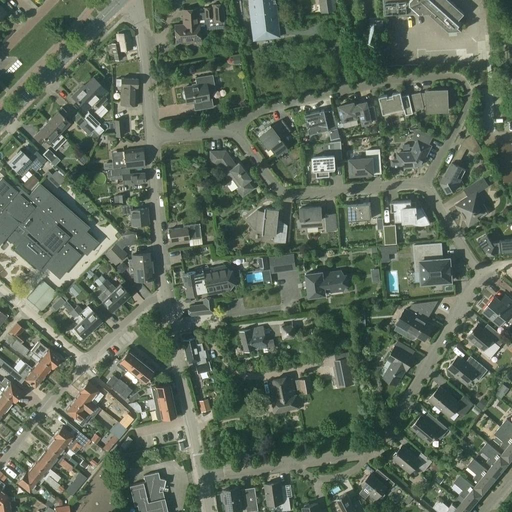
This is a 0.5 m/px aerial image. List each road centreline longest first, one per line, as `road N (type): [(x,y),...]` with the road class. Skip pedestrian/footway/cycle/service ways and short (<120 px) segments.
road 1 (residential): [(233,135),(266,108),(455,77),(465,84),(465,105),(423,189)]
road 2 (residential): [(358,458),(383,445),(480,275)]
road 3 (residential): [(423,189),(285,192),(233,135)]
road 4 (residential): [(203,474),(162,297)]
road 5 (unknown): [(167,322),(288,303),(293,283),(272,261)]
road 6 (tertiary): [(0,124),(121,0)]
road 7 (residential): [(162,297),(150,136)]
road 8 (residential): [(150,136),(131,0)]
road 9 (residential): [(0,464),(85,359)]
